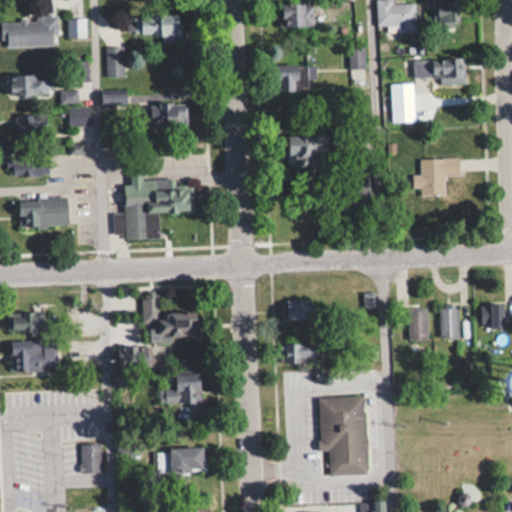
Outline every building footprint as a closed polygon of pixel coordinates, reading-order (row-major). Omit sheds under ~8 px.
[(414,3),(391,3),(391,0),(375,0),(375,31),(414,31),(414,3)] [(280,26),(312,26),(312,1),(280,1),(280,26)] [(457,1),(441,1),(441,26),(457,26),(457,1)] [(132,14),(132,37),(180,37),(180,14),(132,14)] [(56,18),(0,19),(0,28),(1,46),(56,45),(56,18)] [(84,18),(66,18),(66,37),(84,37),(84,18)] [(413,59),(413,86),(461,86),(461,59),(413,59)] [(303,91),(303,66),(277,66),(277,91),(303,91)] [(7,75),(7,96),(47,95),(46,74),(7,75)] [(124,103),(124,90),(100,90),(100,103),(124,103)] [(190,130),(190,104),(146,103),(146,129),(190,130)] [(88,106),(67,106),(67,126),(88,126),(88,106)] [(16,115),(16,138),(47,138),(47,115),(16,115)] [(286,134),(286,165),(330,165),(330,134),(286,134)] [(418,158),(419,174),(411,174),(411,188),(419,188),(419,197),(443,196),(442,172),(458,172),(457,157),(418,158)] [(124,240),(158,239),(157,213),(193,212),(192,184),(174,185),(174,178),(140,180),(140,168),(129,168),(130,184),(122,184),(124,240)] [(17,198),(18,228),(66,226),(66,197),(17,198)] [(157,294),(140,294),(140,324),(147,324),(147,341),(198,340),(198,315),(157,315),(157,294)] [(308,303),(288,303),(288,319),(308,319),(308,303)] [(503,304),(479,304),(479,323),(489,323),(489,328),(503,328),(503,304)] [(438,338),(456,338),(456,305),(438,305),(438,338)] [(407,307),(407,340),(425,340),(425,307),(407,307)] [(6,312),(6,331),(47,331),(47,312),(6,312)] [(9,370),(55,371),(55,340),(9,339),(9,370)] [(280,344),(280,362),(319,362),(319,344),(280,344)] [(118,347),(118,368),(148,368),(148,347),(118,347)] [(160,402),(199,402),(199,375),(160,375),(160,402)] [(316,397),(318,450),(328,450),(329,474),(365,472),(363,395),(316,397)] [(99,443),(78,443),(78,472),(99,472),(99,443)] [(168,447),(168,451),(155,451),(155,472),(203,472),(203,447),(168,447)] [(360,501),(359,511),(382,511),(382,501),(360,501)]
